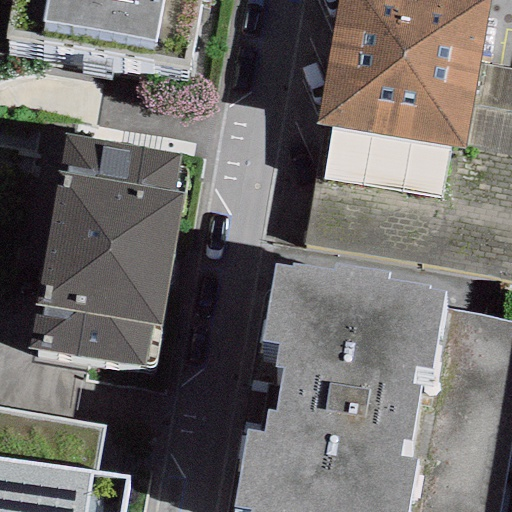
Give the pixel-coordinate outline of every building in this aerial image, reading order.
[(196,0),(8,0),(5,23),(186,55),(196,0)] [(334,0),(313,124),(462,150),(488,0),(334,0)] [(181,181),(59,161),(29,340),(138,358),(147,357),(152,355),(155,350),(181,181)] [(322,173),(310,228),(392,247),(405,192),(322,173)] [(331,270),(269,261),(231,506),(250,509),(249,511),(406,511),(415,461),(398,458),(402,439),(410,441),(420,385),(410,384),(413,365),(431,368),(441,309),(443,292),(428,290),(428,286),(387,280),(388,272),(332,263),(331,270)] [(498,511),(511,435),(511,320),(441,309),(431,368),(413,365),(410,384),(420,385),(410,441),(402,439),(398,458),(415,461),(406,511),(498,511)] [(131,511),(140,453),(0,433),(0,511),(131,511)]
